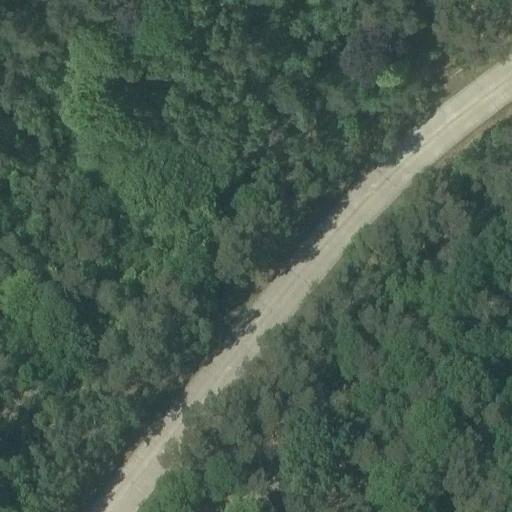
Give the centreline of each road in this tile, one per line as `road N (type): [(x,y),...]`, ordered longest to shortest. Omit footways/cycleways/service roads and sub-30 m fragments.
road 1 (unclassified): [(96,511),(390,155),(511,57)]
road 2 (track): [(290,511),(371,448),(511,260)]
